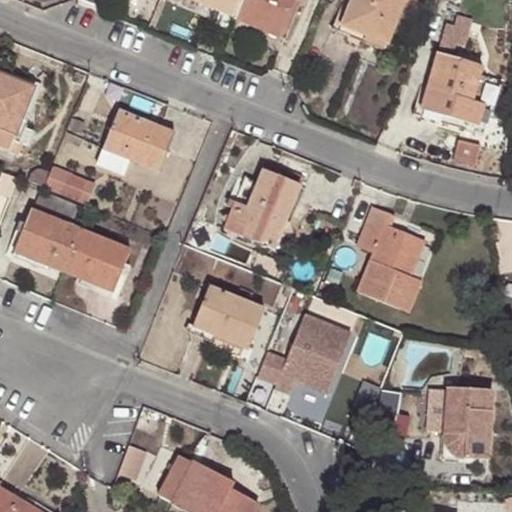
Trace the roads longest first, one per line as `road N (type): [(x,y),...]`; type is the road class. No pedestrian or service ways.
road 1 (residential): [(511,201),(394,179),(0,18)]
road 2 (residential): [(0,356),(129,379),(253,433),(299,470),(307,511)]
